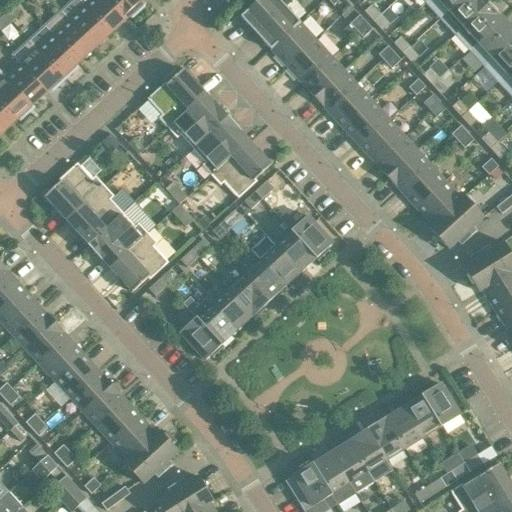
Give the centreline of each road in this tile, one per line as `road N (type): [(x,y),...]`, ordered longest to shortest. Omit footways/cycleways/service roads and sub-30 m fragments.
road 1 (residential): [(511,419),(382,239),(188,31)]
road 2 (residential): [(264,511),(182,400),(0,200)]
road 3 (residential): [(0,200),(188,31)]
